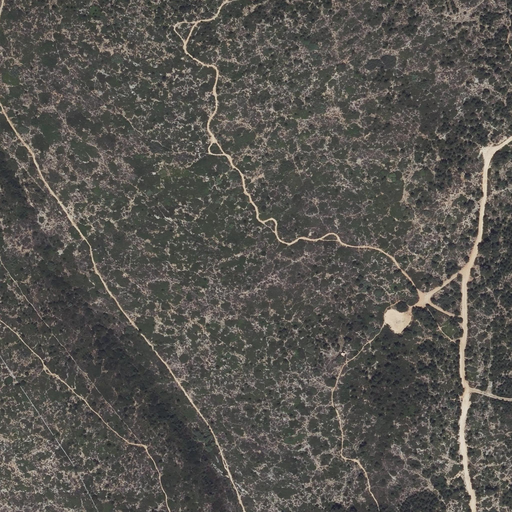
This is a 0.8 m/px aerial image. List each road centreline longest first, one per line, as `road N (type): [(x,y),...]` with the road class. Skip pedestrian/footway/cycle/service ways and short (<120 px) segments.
road 1 (track): [(472,511),(463,469),(469,266)]
road 2 (track): [(469,266),(489,155),(511,135)]
